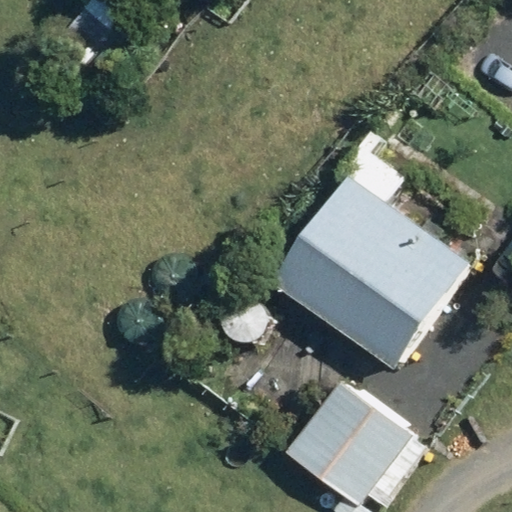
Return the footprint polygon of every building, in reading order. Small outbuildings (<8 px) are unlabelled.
[(160,42),(113,0),(105,0),(62,47),(114,94),(160,42)] [(193,0),(206,14),(221,0),(193,0)] [(394,372),(473,265),(352,177),(273,283),(394,372)] [(219,281),(179,248),(108,335),(148,368),(219,281)] [(358,505),(410,433),(338,381),(286,453),(358,505)]
